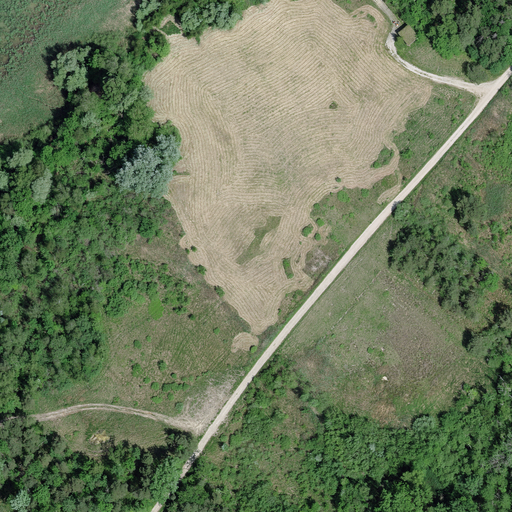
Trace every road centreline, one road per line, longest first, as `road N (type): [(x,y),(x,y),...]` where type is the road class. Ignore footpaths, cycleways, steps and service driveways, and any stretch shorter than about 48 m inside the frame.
road 1 (track): [(511,71),(300,313),(149,511)]
road 2 (track): [(501,83),(467,85),(410,68),(392,52),(398,25),(376,0)]
